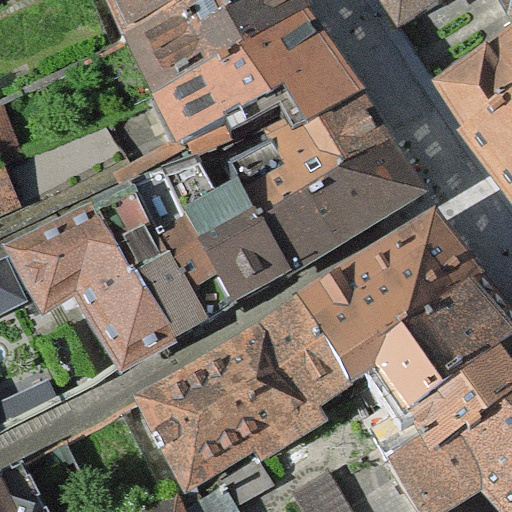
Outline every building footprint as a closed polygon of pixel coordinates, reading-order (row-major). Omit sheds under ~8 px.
[(0,0),(0,7),(17,0),(95,0),(121,50),(211,0),(0,0)] [(158,118),(314,47),(286,0),(211,0),(121,50),(158,118)] [(511,0),(383,0),(404,32),(454,0),(505,0),(511,9),(511,0)] [(511,26),(433,82),(511,191),(511,26)] [(284,128),(297,147),(360,119),(314,47),(158,118),(179,163),(284,128)] [(0,165),(23,156),(3,104),(0,104),(0,165)] [(227,181),(288,270),(415,197),(360,119),(297,147),(227,181)] [(3,169),(0,170),(0,217),(20,210),(3,169)] [(227,181),(166,199),(218,275),(234,302),(288,270),(227,181)] [(135,204),(192,291),(218,275),(166,199),(135,204)] [(89,224),(167,337),(208,316),(192,291),(135,204),(89,224)] [(0,432),(1,433),(0,431),(0,312),(34,296),(43,316),(77,297),(118,365),(167,337),(89,224),(0,269),(0,432)] [(388,340),(481,279),(446,229),(307,311),(350,387),(378,368),(388,340)] [(511,344),(511,316),(481,279),(388,340),(378,368),(408,427),(511,344)] [(137,408),(182,487),(250,449),(258,463),(328,423),(317,406),(350,387),(307,311),(137,408)] [(511,402),(511,344),(408,427),(438,459),(511,402)] [(511,511),(511,402),(438,459),(408,427),(378,368),(350,387),(417,500),(482,484),(506,511),(511,511)] [(0,406),(0,409),(7,424),(54,401),(45,384),(0,406)] [(44,511),(25,475),(0,487),(0,511),(44,511)] [(423,511),(417,500),(403,511),(423,511)]
